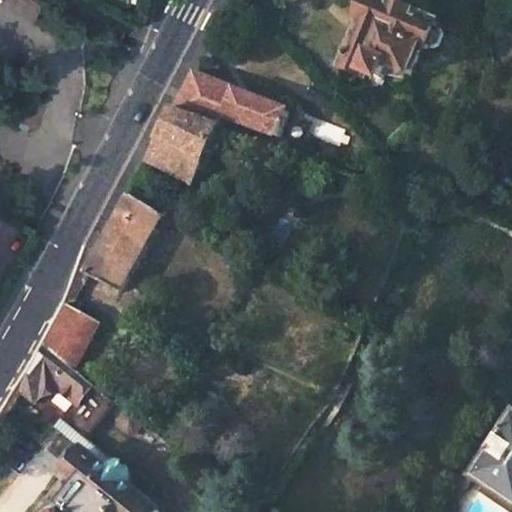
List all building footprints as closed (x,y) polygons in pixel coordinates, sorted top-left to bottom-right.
[(126,0),(101,0),(120,9),(122,4),(126,7),(126,0)] [(423,47),(427,49),(429,44),(437,47),(438,45),(443,31),(442,28),(437,26),(438,21),(385,0),(367,0),(360,20),(362,21),(345,66),(368,75),(369,73),(385,78),(390,65),(411,74),(423,47)] [(218,125),(223,127),(226,118),(280,138),(292,110),(195,74),(176,110),(218,125)] [(149,159),(198,179),(218,125),(176,110),(158,142),(149,159)] [(134,190),(114,228),(110,236),(97,255),(86,272),(121,292),(168,208),(134,190)] [(102,325),(67,306),(43,349),(75,373),(102,325)] [(77,406),(93,387),(75,373),(43,349),(29,377),(19,392),(31,401),(38,392),(58,391),(77,406)] [(142,424),(124,410),(115,422),(116,425),(128,435),(132,435),(142,424)] [(511,414),(472,476),(511,500),(511,414)] [(156,511),(159,509),(85,448),(65,473),(72,479),(45,510),(46,511),(156,511)]
